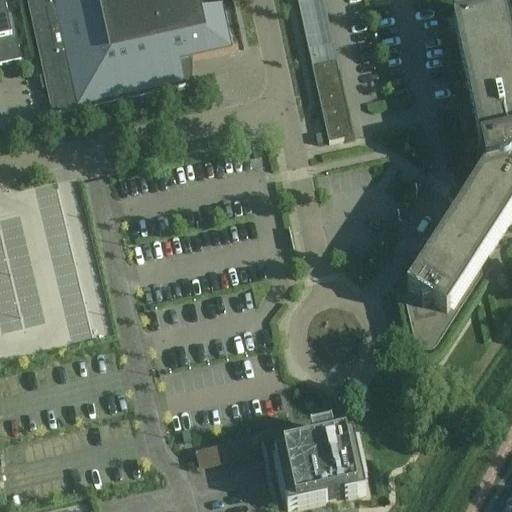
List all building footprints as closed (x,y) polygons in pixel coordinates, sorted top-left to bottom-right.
[(0,0),(0,67),(21,63),(13,27),(9,28),(2,0),(0,0)] [(27,0),(53,116),(77,110),(176,89),(186,87),(181,64),(230,53),(221,11),(197,16),(194,14),(197,9),(194,0),(27,0)] [(322,2),(298,7),(328,146),(353,141),(322,2)] [(453,31),(485,177),(469,202),(456,194),(451,203),(446,200),(446,201),(463,212),(407,299),(418,306),(415,311),(405,313),(414,352),(416,355),(419,358),(422,360),(426,360),(430,360),(434,358),(436,355),(482,285),(479,273),(511,221),(511,25),(509,27),(507,19),(485,24),(484,17),(452,24),(454,31),(453,31)] [(313,447),(274,456),(286,511),(297,511),(327,506),(326,503),(344,499),(345,502),(366,497),(353,439),(333,443),(331,435),(311,439),(313,447)] [(207,453),(195,457),(197,466),(210,463),(207,453)]
